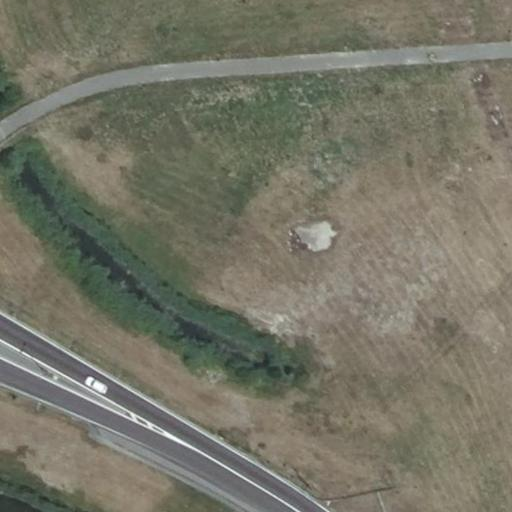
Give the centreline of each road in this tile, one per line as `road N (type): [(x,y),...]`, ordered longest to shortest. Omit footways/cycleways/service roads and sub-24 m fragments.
road 1 (tertiary): [(125,413),(293,511)]
road 2 (tertiary): [(125,413),(0,333)]
road 3 (tertiary): [(0,368),(125,413)]
